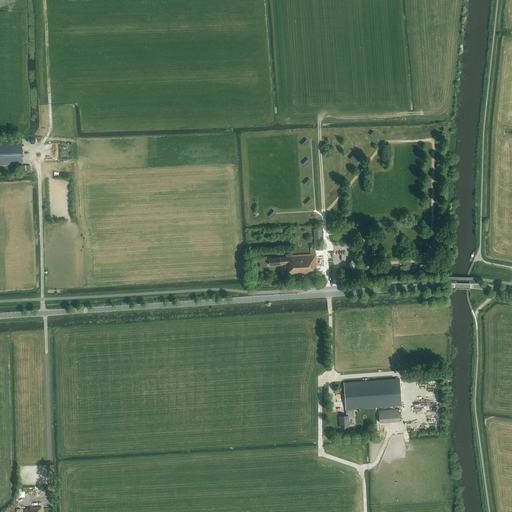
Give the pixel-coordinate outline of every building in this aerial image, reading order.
[(370,135),(376,140),(379,136),(373,131),(370,135)] [(0,164),(23,164),(22,142),(0,142),(0,164)] [(349,159),(356,164),(358,161),(352,155),(349,159)] [(24,171),(33,171),(32,161),(24,161),(24,171)] [(315,250),(323,250),(322,229),(314,230),(315,247),(310,248),(310,253),(315,253),(315,250)] [(316,254),(288,255),(286,256),(286,257),(268,258),(269,265),(285,264),(285,271),(286,271),(287,276),(316,274),(316,269),(317,269),(316,254)] [(399,379),(344,383),(346,416),(339,416),(340,427),(349,426),(348,417),(354,417),(353,408),(401,405),(399,379)] [(378,410),(379,420),(379,423),(400,421),(399,409),(378,410)]
